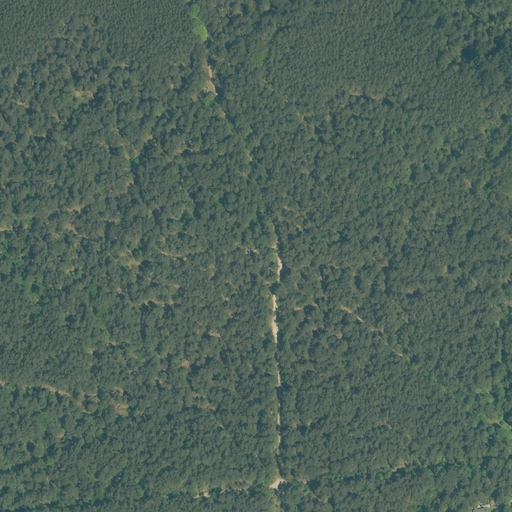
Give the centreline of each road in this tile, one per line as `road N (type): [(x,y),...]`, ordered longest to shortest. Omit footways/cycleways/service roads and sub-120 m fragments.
road 1 (track): [(281,486),(277,243),(263,191),(217,98),(194,0)]
road 2 (track): [(0,388),(107,392),(201,412),(263,488)]
road 3 (track): [(281,486),(511,465)]
road 4 (track): [(61,0),(29,147),(0,184)]
road 5 (track): [(78,511),(263,488)]
road 6 (track): [(488,195),(460,170),(448,170),(348,218)]
